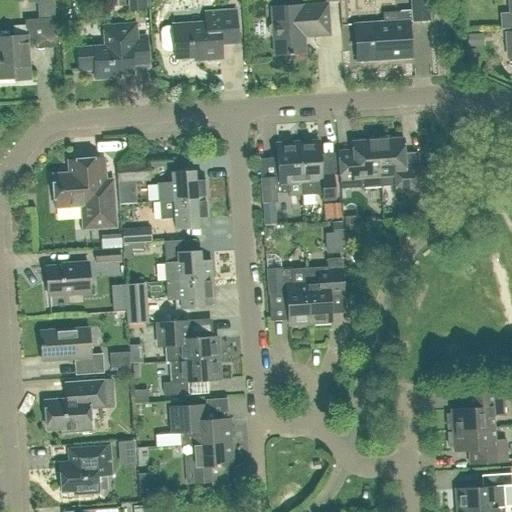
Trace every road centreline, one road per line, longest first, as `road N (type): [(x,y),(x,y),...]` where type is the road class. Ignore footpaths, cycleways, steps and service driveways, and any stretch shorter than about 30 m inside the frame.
road 1 (residential): [(256,397),(235,108)]
road 2 (residential): [(511,110),(454,97),(235,108)]
road 3 (residential): [(0,187),(58,122),(235,108)]
road 4 (residential): [(13,489),(0,303)]
